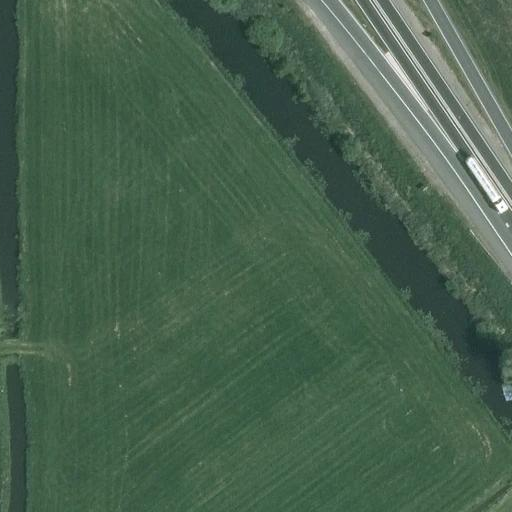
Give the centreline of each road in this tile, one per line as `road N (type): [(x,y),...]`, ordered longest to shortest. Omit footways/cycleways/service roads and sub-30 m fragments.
road 1 (trunk): [(511,190),(383,0)]
road 2 (trunk): [(325,0),(455,139)]
road 3 (trunk): [(511,147),(430,0)]
road 4 (trunk): [(361,0),(455,139)]
